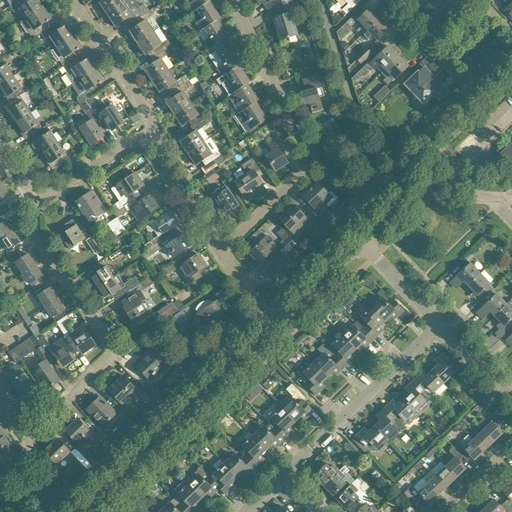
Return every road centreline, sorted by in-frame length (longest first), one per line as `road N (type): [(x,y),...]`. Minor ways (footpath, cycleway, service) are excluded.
road 1 (residential): [(31,194),(35,231),(112,351),(44,423),(20,422),(0,391)]
road 2 (residential): [(221,251),(309,167),(313,152),(233,0)]
road 3 (unclassified): [(79,511),(274,323)]
road 4 (residential): [(440,323),(283,474)]
road 5 (residential): [(153,137),(149,114),(72,0)]
road 6 (residential): [(31,194),(63,186),(128,142),(153,137)]
road 7 (residential): [(221,251),(153,137)]
